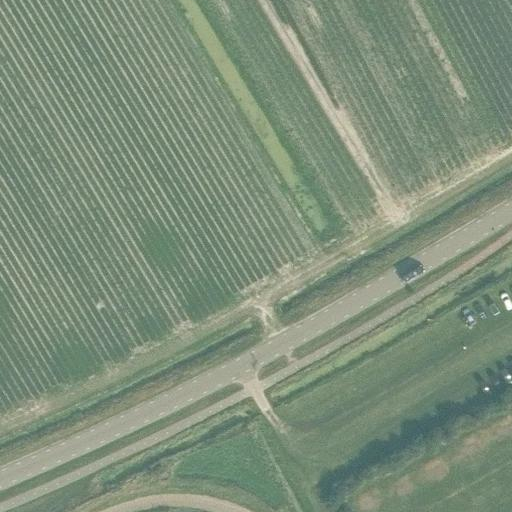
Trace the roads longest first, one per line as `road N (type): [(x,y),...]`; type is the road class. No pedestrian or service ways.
road 1 (tertiary): [(0,482),(190,399),(511,213)]
road 2 (track): [(511,339),(309,434),(277,421),(246,367)]
road 3 (track): [(109,511),(127,502),(191,496),(228,511)]
